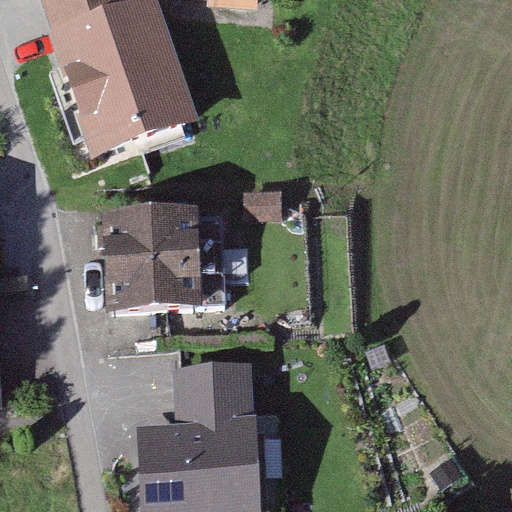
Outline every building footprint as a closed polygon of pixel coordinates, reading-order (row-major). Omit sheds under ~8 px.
[(116,0),(44,0),(99,159),(187,129),(149,19),(125,27),(116,0)] [(260,0),(174,0),(174,6),(211,9),(210,16),(259,19),(260,0)] [(283,197),(245,197),(244,226),(284,225),(283,197)] [(104,222),(107,321),(203,316),(202,313),(225,313),(223,223),(200,224),(200,218),(104,222)] [(261,511),(254,373),(176,378),(177,431),(139,432),(139,511),(261,511)]
